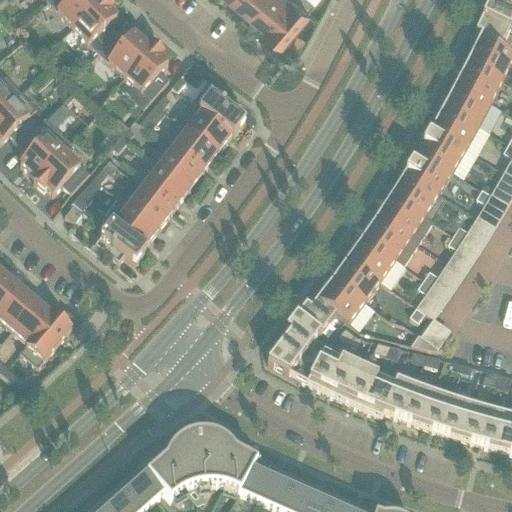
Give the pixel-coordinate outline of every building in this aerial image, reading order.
[(94,0),(55,0),(47,7),(72,33),(103,3),(103,2),(100,5),(94,0)] [(247,15),(259,0),(230,0),(246,14),(247,15)] [(259,0),(247,15),(248,16),(248,15),(263,28),(262,29),(262,30),(287,0),(259,0)] [(279,44),(313,5),(307,0),(287,0),(262,30),(279,44)] [(511,0),(498,0),(495,7),(511,14),(511,0)] [(110,15),(113,13),(103,3),(72,33),(97,59),(116,39),(107,30),(116,22),(110,15)] [(499,55),(511,26),(511,14),(495,7),(493,12),(487,10),(474,35),(480,38),(477,45),(498,56),(499,55)] [(152,49),(149,52),(133,38),(125,47),(116,39),(97,59),(124,83),(153,50),(152,49)] [(511,61),(499,55),(498,56),(477,45),(470,59),(472,60),(467,69),(501,86),(511,64),(511,61)] [(160,62),(163,59),(153,50),(124,83),(150,106),(168,85),(159,77),(167,68),(160,62)] [(489,109),(501,86),(467,69),(463,78),(461,77),(454,90),(489,109)] [(0,117),(20,99),(5,82),(0,86),(0,117)] [(177,97),(185,88),(179,82),(171,92),(177,97)] [(239,112),(231,105),(207,87),(191,109),(233,141),(244,127),(233,119),(239,112)] [(477,132),(489,109),(454,90),(447,104),(449,105),(444,114),(477,132)] [(28,122),(35,116),(20,99),(0,117),(0,147),(8,140),(17,151),(37,131),(28,122)] [(161,115),(169,106),(163,101),(155,110),(161,115)] [(233,142),(233,141),(191,109),(176,128),(217,159),(218,158),(217,158),(231,140),(233,142)] [(147,120),(139,129),(149,137),(164,118),(161,115),(155,110),(147,120)] [(464,155),(477,132),(444,114),(439,123),(437,122),(429,135),(464,155)] [(37,131),(17,151),(28,160),(19,169),(35,184),(32,187),(33,187),(63,156),(70,149),(44,125),(37,131)] [(216,160),(217,159),(176,128),(161,147),(202,178),(203,177),(216,160)] [(125,149),(133,139),(127,134),(119,143),(125,149)] [(451,178),(464,155),(429,135),(421,148),(424,149),(418,158),(451,178)] [(117,158),(125,149),(119,143),(111,153),(117,158)] [(201,179),(202,178),(161,147),(147,166),(187,197),(188,196),(201,179)] [(511,163),(511,160),(511,151),(507,149),(502,158),(511,163)] [(70,199),(88,180),(63,156),(33,187),(43,197),(45,194),(52,200),(61,191),(70,199)] [(437,200),(451,178),(418,158),(413,167),(411,166),(403,179),(437,200)] [(511,160),(511,163),(495,192),(489,201),(484,210),(466,237),(461,246),(455,255),(437,282),(431,291),(425,300),(415,313),(423,319),(436,326),(457,297),(472,274),(487,250),(505,223),(511,211),(511,160)] [(187,198),(187,197),(147,166),(132,185),(173,216),(174,215),(173,215),(186,198),(187,198)] [(99,189),(107,180),(101,174),(93,184),(99,189)] [(397,193),(391,202),(423,222),(428,225),(442,203),(437,200),(403,179),(400,177),(392,189),(397,193)] [(91,198),(99,189),(93,184),(85,193),(91,198)] [(172,217),(173,216),(132,185),(141,193),(128,210),(118,203),(117,204),(158,235),(159,234),(172,217)] [(489,201),(495,192),(486,186),(480,195),(489,201)] [(484,210),(489,201),(480,195),(475,204),(484,210)] [(82,196),(76,202),(87,209),(91,203),(82,196)] [(76,202),(69,211),(71,212),(79,219),(87,209),(76,202)] [(384,209),(375,221),(409,244),(417,249),(431,227),(428,225),(423,222),(391,202),(386,210),(384,209)] [(157,236),(158,235),(117,204),(103,223),(145,255),(146,255),(144,253),(157,236)] [(73,229),(80,219),(71,212),(64,222),(73,229)] [(369,235),(363,244),(394,266),(402,271),(417,249),(409,244),(375,221),(367,234),(369,235)] [(134,269),(145,255),(103,223),(102,223),(110,229),(94,250),(118,269),(124,261),(134,269)] [(461,246),(466,237),(458,232),(452,241),(461,246)] [(455,255),(461,246),(452,241),(446,250),(455,255)] [(379,287),(394,266),(363,244),(357,252),(355,251),(346,263),(379,287)] [(363,308),(379,287),(346,263),(337,275),(339,277),(333,285),(363,308)] [(431,291),(437,282),(428,276),(422,285),(431,291)] [(4,280),(3,279),(0,282),(0,315),(19,293),(4,280)] [(347,329),(363,308),(333,285),(327,294),(325,292),(316,304),(334,319),(347,329)] [(425,300),(431,291),(422,285),(416,294),(425,300)] [(35,306),(19,293),(0,315),(0,327),(10,337),(36,307),(35,306)] [(334,319),(316,304),(310,312),(305,308),(295,321),(318,339),(334,319)] [(37,308),(36,307),(10,337),(26,350),(19,359),(53,320),(52,319),(51,321),(37,308)] [(416,328),(423,319),(415,313),(408,322),(416,328)] [(37,374),(70,334),(53,320),(19,359),(37,374)] [(337,334),(343,327),(334,320),(328,327),(337,334)] [(302,360),(303,359),(318,339),(295,321),(285,334),(289,338),(284,346),(302,360)] [(404,345),(411,336),(403,330),(396,339),(404,345)] [(345,335),(337,343),(349,349),(353,341),(345,335)] [(356,353),(360,343),(354,342),(353,341),(349,349),(356,353)] [(418,341),(411,351),(434,357),(436,355),(420,343),(418,341)] [(303,359),(302,360),(284,346),(266,368),(287,380),(305,390),(316,369),(315,369),(303,359)] [(384,362),(389,351),(377,348),(372,357),(384,362)] [(395,367),(401,354),(389,351),(384,362),(395,367)] [(324,399),(340,365),(322,355),(315,369),(316,369),(305,390),(324,399)] [(408,367),(423,371),(426,361),(411,357),(408,367)] [(426,361),(423,371),(436,374),(438,364),(426,361)] [(342,408),(358,373),(340,365),(324,399),(342,408)] [(450,375),(460,378),(462,370),(452,368),(450,375)] [(469,380),(471,373),(462,370),(460,378),(469,380)] [(361,416),(376,381),(358,373),(342,408),(361,416)] [(12,388),(16,382),(7,374),(2,380),(12,388)] [(494,392),(498,380),(485,376),(482,389),(494,392)] [(510,383),(498,380),(494,392),(507,396),(510,383)] [(394,388),(393,388),(376,381),(361,416),(381,424),(383,419),(382,418),(394,388)] [(401,426),(414,390),(395,382),(393,388),(394,388),(382,418),(383,419),(401,426)] [(420,433),(432,397),(414,390),(401,426),(420,433)] [(439,439),(451,403),(432,397),(420,433),(439,439)] [(458,445),(469,409),(451,403),(439,439),(458,445)] [(478,451),(488,414),(469,409),(458,445),(478,451)] [(497,456),(506,419),(488,414),(478,451),(497,456)] [(511,459),(511,420),(506,419),(497,456),(511,459)] [(194,439),(192,439),(189,440),(186,441),(182,443),(177,446),(175,448),(143,477),(141,475),(143,473),(142,472),(137,477),(97,511),(147,511),(159,502),(162,499),(169,507),(175,502),(180,499),(183,497),(186,496),(191,494),(196,493),(200,492),(203,492),(205,492),(209,491),(214,492),(220,492),(223,493),(228,495),(231,496),(268,511),(352,511),(338,506),(318,497),(298,488),(283,481),(267,474),(256,468),(257,465),(258,466),(259,465),(217,442),(214,441),(212,440),(209,439),(206,439),(201,438),(198,438),(194,439)]
